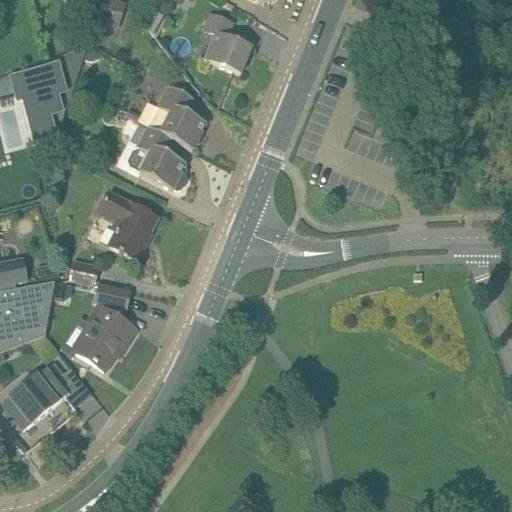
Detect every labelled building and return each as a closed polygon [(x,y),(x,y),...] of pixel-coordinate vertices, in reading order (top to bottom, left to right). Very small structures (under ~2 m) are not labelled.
[(102,0),(96,25),(118,31),(125,5),(107,0),(102,0)] [(232,26),(214,19),(210,17),(203,33),(215,38),(205,63),(240,77),(251,52),(226,41),(232,26)] [(88,48),(84,61),(93,64),(100,61),(103,54),(88,48)] [(57,67),(11,80),(17,102),(23,100),(31,127),(49,122),(50,122),(49,116),(61,113),(56,96),(64,93),(57,67)] [(148,129),(147,130),(192,153),(206,127),(189,118),(196,104),(168,90),(148,129)] [(132,154),(127,166),(129,171),(172,193),(173,191),(177,193),(180,192),(185,183),(184,179),(180,177),(185,167),(169,158),(176,145),(192,154),(192,153),(147,130),(137,151),(140,152),(139,153),(132,154)] [(157,222),(139,213),(109,197),(101,210),(119,220),(112,233),(116,235),(109,250),(119,255),(119,257),(122,259),(123,257),(135,263),(157,222)] [(0,289),(27,285),(23,263),(0,267),(0,289)] [(98,271),(75,266),(71,283),(94,288),(98,271)] [(51,269),(37,271),(38,279),(52,277),(51,269)] [(0,356),(0,357),(44,340),(54,286),(47,287),(0,295),(0,356)] [(55,286),(52,303),(62,305),(70,300),(72,289),(55,286)] [(69,352),(75,356),(104,374),(119,350),(122,353),(135,333),(115,320),(121,311),(126,312),(129,296),(97,289),(92,307),(97,308),(69,352)] [(17,425),(24,433),(66,400),(61,393),(69,387),(53,367),(3,407),(7,412),(2,416),(12,428),(17,425)]
